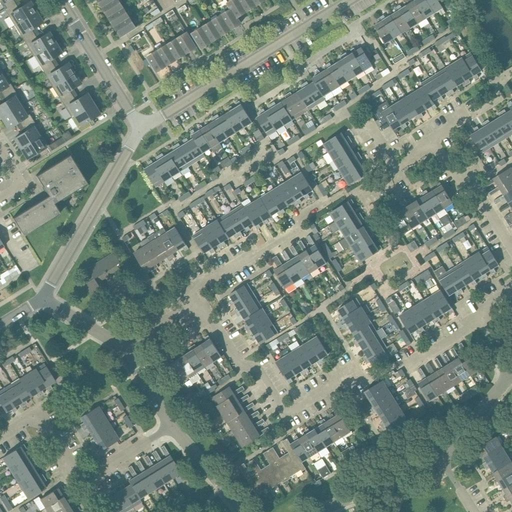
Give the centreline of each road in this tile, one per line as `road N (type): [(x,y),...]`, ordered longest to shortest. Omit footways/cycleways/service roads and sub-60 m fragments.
road 1 (unclassified): [(141,128),(350,0)]
road 2 (residential): [(0,437),(39,411),(73,471),(87,474),(171,426)]
road 3 (residential): [(194,301),(284,412),(356,375)]
road 4 (unclassified): [(42,299),(141,128)]
road 5 (residential): [(194,301),(196,285),(255,256),(324,203)]
road 6 (unclassified): [(141,128),(59,0)]
road 7 (residential): [(315,511),(441,460)]
road 8 (residential): [(511,249),(472,184),(431,143)]
